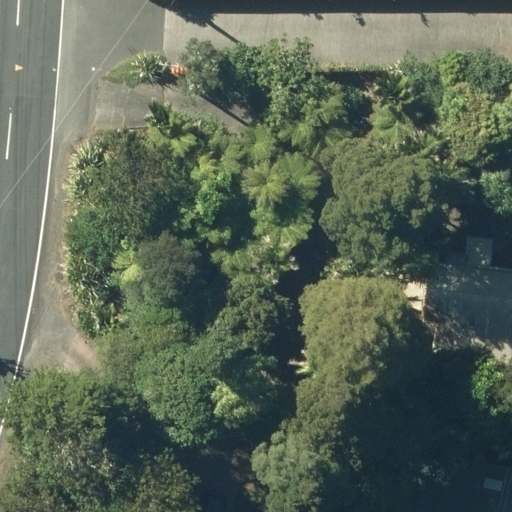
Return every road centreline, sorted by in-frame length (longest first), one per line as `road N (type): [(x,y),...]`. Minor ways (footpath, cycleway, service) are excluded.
road 1 (unknown): [(20,28),(511,22)]
road 2 (unclassified): [(22,0),(0,244)]
